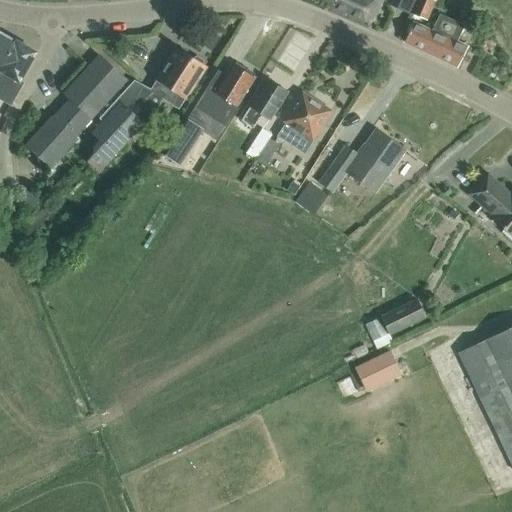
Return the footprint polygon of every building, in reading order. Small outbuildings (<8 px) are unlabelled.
[(368,27),(381,0),(325,0),(333,4),(331,9),(368,27)] [(396,0),(393,5),(407,12),(413,0),(396,0)] [(416,0),(410,13),(427,20),(436,1),(433,0),(416,0)] [(403,41),(455,67),(466,45),(457,40),(464,25),(438,14),(431,29),(413,20),(403,41)] [(0,79),(8,67),(4,64),(17,42),(2,33),(0,36),(0,79)] [(36,52),(17,41),(17,42),(4,64),(8,67),(0,79),(0,97),(11,104),(23,82),(20,80),(36,52)] [(93,131),(101,139),(94,146),(94,154),(88,160),(99,171),(143,123),(145,125),(162,97),(179,108),(206,65),(178,48),(152,90),(142,90),(130,110),(121,102),(93,131)] [(71,99),(91,119),(127,79),(100,55),(66,93),(71,99)] [(216,79),(201,103),(197,108),(222,125),(226,119),(228,120),(255,77),(233,63),(222,82),(216,79)] [(289,92),(267,79),(242,118),(254,126),(261,114),(271,120),(289,92)] [(279,136),(296,147),(304,133),(313,138),(331,110),(303,93),(286,121),(288,122),(279,136)] [(75,137),(91,119),(71,99),(54,118),(52,116),(26,145),(51,167),(77,138),(75,137)] [(202,129),(183,117),(160,153),(178,165),(202,129)] [(262,128),(245,153),(254,159),(255,158),(268,138),(271,134),(262,128)] [(374,192),(404,150),(375,128),(354,158),(343,150),(321,181),(333,190),(346,172),(374,192)] [(268,138),(255,158),(265,164),(278,144),(268,138)] [(511,235),(511,188),(509,192),(487,171),(467,192),(490,212),(488,214),(511,235)] [(311,214),(313,212),(326,194),(308,181),(293,201),(311,214)] [(39,207),(30,188),(20,193),(30,212),(39,207)] [(380,315),(390,335),(426,317),(416,297),(380,315)] [(363,323),(371,340),(387,332),(379,316),(363,323)] [(511,325),(458,352),(511,463),(511,325)] [(353,367),(355,371),(364,391),(400,373),(389,349),(353,367)] [(347,373),(335,378),(342,398),(355,393),(347,373)]
